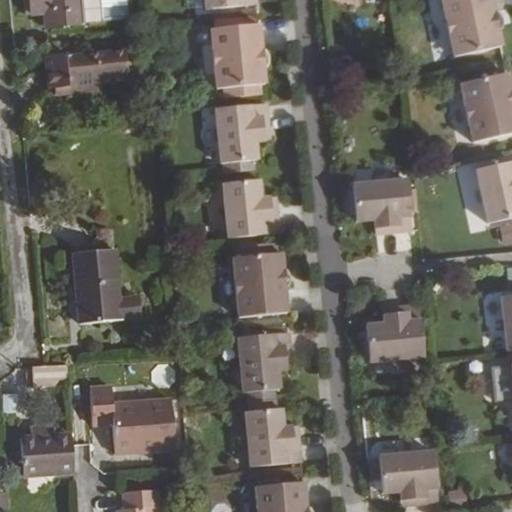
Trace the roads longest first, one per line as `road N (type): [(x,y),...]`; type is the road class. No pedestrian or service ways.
road 1 (residential): [(0,356),(27,355),(0,85)]
road 2 (residential): [(300,0),(327,274)]
road 3 (residential): [(327,274),(349,511)]
